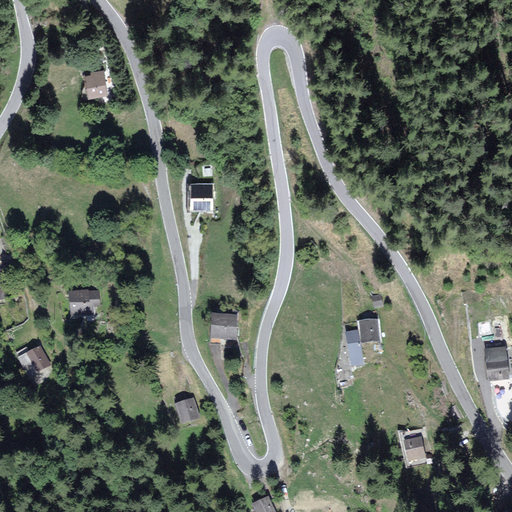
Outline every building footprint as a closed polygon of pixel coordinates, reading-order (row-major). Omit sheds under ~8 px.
[(107,95),(103,71),(92,73),(92,77),(86,78),(90,98),(107,95)] [(212,185),(193,185),(193,206),(211,206),(212,185)] [(86,291),(71,292),(72,314),(99,312),(98,292),(86,293),(86,291)] [(235,315),(214,314),(213,338),(234,338),(235,315)] [(379,339),(377,320),(362,322),(364,341),(379,339)] [(357,331),(346,332),(352,364),(363,362),(357,331)] [(49,364),(40,347),(20,357),(30,377),(38,373),(37,371),(49,364)] [(504,350),(486,353),(489,382),(508,380),(504,350)] [(197,416),(192,399),(178,403),(183,420),(197,416)] [(421,438),(405,441),(409,465),(426,461),(421,438)] [(273,511),(267,498),(254,504),(257,511),(273,511)]
